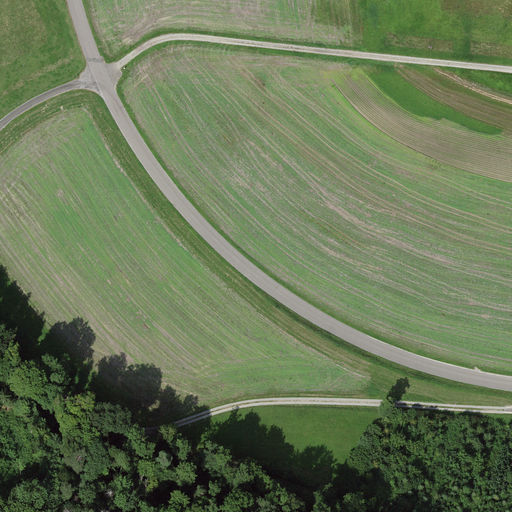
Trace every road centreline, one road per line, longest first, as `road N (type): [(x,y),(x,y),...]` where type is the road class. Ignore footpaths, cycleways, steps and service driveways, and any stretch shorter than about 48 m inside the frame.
road 1 (unclassified): [(511,386),(384,353),(311,316),(245,269),(189,217),(139,149),(91,53),(76,0)]
road 2 (track): [(511,411),(264,403),(146,433),(67,400),(0,349)]
road 3 (track): [(511,69),(174,36),(38,99),(0,128)]
